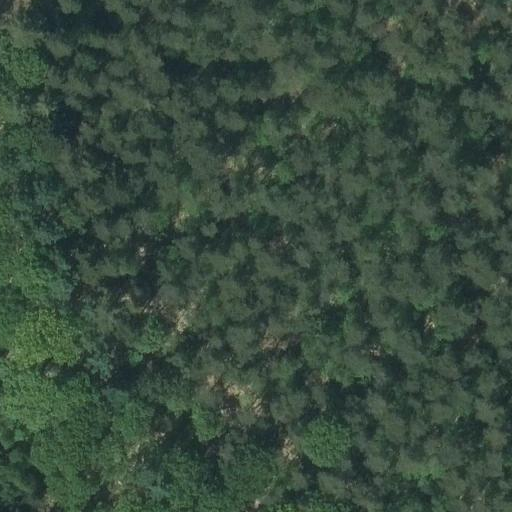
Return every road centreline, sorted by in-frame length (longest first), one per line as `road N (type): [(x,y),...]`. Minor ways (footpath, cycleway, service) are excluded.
road 1 (track): [(370,0),(511,400)]
road 2 (track): [(81,511),(0,337)]
